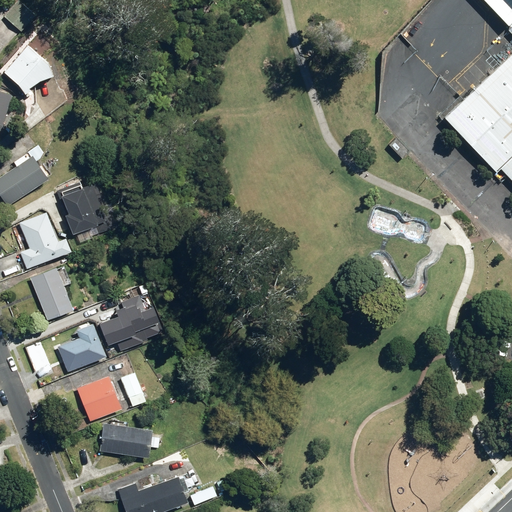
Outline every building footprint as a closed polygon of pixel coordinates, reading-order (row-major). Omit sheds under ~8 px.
[(511,0),(476,0),(503,27),(511,18),(511,0)] [(31,48),(1,73),(22,98),(52,73),(31,48)] [(511,52),(445,116),(511,183),(511,52)] [(0,176),(0,202),(4,208),(43,179),(26,157),(0,176)] [(76,182),(54,191),(64,215),(61,216),(69,235),(72,234),(76,244),(113,230),(94,182),(78,188),(76,182)] [(18,252),(24,269),(67,253),(62,240),(54,242),(43,213),(18,223),(27,248),(18,252)] [(29,278),(45,321),(69,312),(53,269),(29,278)] [(54,347),(65,373),(127,347),(118,324),(103,330),(105,336),(95,340),(88,324),(72,330),(75,338),(54,347)] [(131,372),(118,378),(130,406),(143,401),(131,372)] [(105,376),(74,388),(88,422),(118,410),(105,376)] [(149,430),(101,423),(97,451),(146,459),(148,447),(157,448),(159,438),(149,436),(149,430)] [(114,490),(122,511),(162,511),(185,504),(181,494),(192,489),(186,472),(136,490),(133,483),(114,490)]
